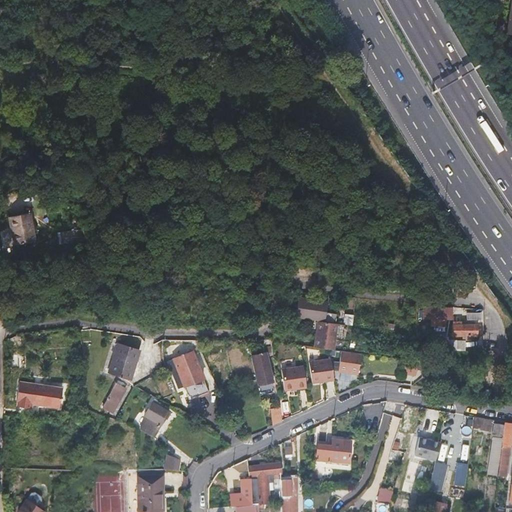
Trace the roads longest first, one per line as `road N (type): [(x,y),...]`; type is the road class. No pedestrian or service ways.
road 1 (residential): [(482,298),(415,301),(285,286),(264,334),(151,334),(76,320),(0,331)]
road 2 (residential): [(511,415),(374,394),(214,464),(198,484),(200,511)]
road 3 (motorway): [(352,0),(511,259)]
road 4 (motorway): [(511,178),(408,0)]
